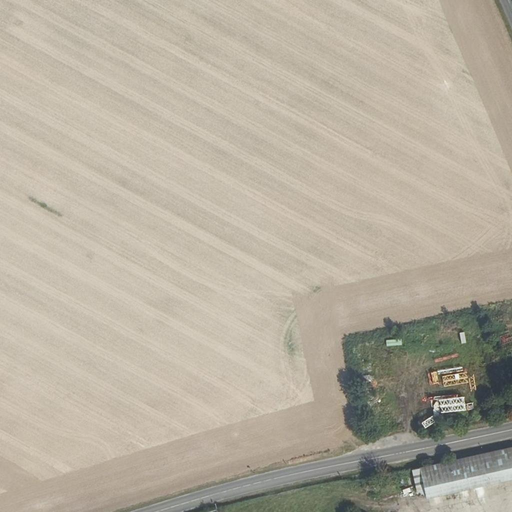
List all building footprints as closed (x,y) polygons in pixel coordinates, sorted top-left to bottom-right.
[(480,345),(474,347),(479,364),(485,363),(480,345)] [(382,384),(368,385),(369,405),(374,404),(374,420),(392,419),(392,401),(383,402),(382,384)] [(504,415),(501,405),(492,409),(496,418),(504,415)] [(511,483),(511,451),(484,458),(489,488),(511,483)] [(430,501),(489,488),(484,458),(424,471),(430,501)] [(398,493),(395,478),(386,480),(387,485),(372,488),(373,499),(398,493)]
